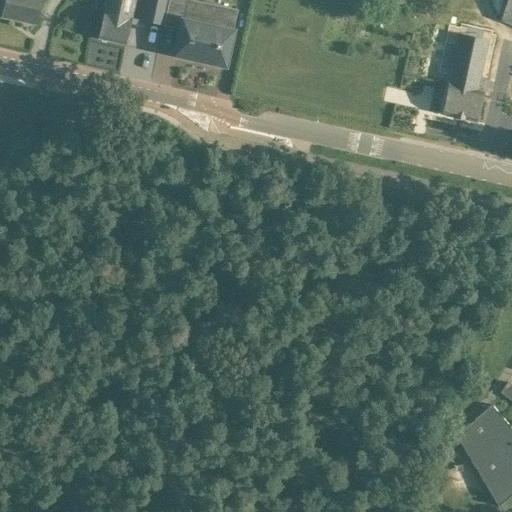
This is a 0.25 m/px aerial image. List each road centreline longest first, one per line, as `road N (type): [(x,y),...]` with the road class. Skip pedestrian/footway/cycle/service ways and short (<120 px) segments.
road 1 (tertiary): [(511,176),(0,63)]
road 2 (track): [(153,511),(211,409),(304,130)]
